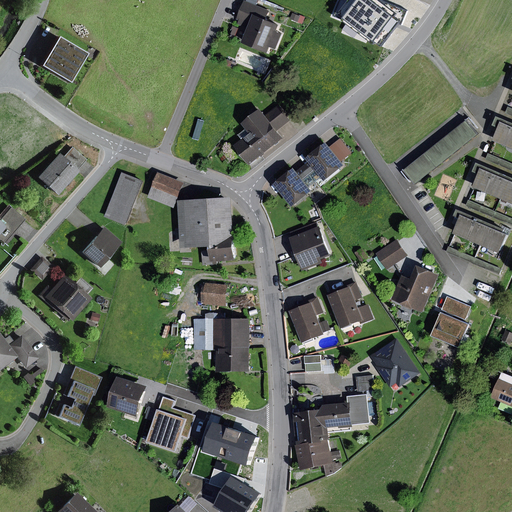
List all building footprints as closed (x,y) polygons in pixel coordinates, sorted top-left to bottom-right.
[(276,32),(279,25),(266,20),(270,11),(256,5),(258,0),(246,0),(246,1),(244,0),(237,19),(239,20),(237,24),(247,28),(241,44),(268,54),(270,48),(276,50),(282,34),(276,32)] [(347,0),(336,14),(344,19),(342,21),(371,45),(373,42),(379,47),(398,22),(393,18),(396,14),(377,0),(347,0)] [(301,15),(294,12),(291,19),(298,22),(301,15)] [(64,83),(82,54),(53,36),(35,66),(64,83)] [(237,64),(227,60),(225,65),(235,69),(237,64)] [(260,109),(241,124),(249,134),(252,131),(267,151),(283,139),(277,131),(271,123),(260,109)] [(283,113),(271,123),(277,131),(289,120),(283,113)] [(492,125),(498,127),(500,122),(511,126),(511,123),(496,117),(492,125)] [(478,129),(470,118),(402,171),(410,182),(413,180),(416,184),(479,134),(476,130),(478,129)] [(511,126),(500,122),(498,127),(492,141),(511,148),(511,126)] [(249,134),(234,146),(249,165),(267,151),(252,131),(249,134)] [(329,147),(341,162),(352,153),(340,138),(329,147)] [(308,162),(303,166),(310,175),(315,171),(324,182),(344,166),(341,162),(329,147),(326,143),(305,159),(308,162)] [(58,196),(81,171),(79,169),(86,160),(72,148),(64,157),(60,154),(39,178),(58,196)] [(511,163),(488,154),(486,160),(511,171),(511,163)] [(473,172),(479,174),(481,169),(506,179),(511,181),(511,178),(477,164),(473,172)] [(293,168),(274,184),(292,207),(312,192),(303,181),(310,175),(303,166),(296,172),(293,168)] [(506,179),(481,169),(479,174),(473,188),(498,198),(506,179)] [(174,208),(184,183),(158,172),(148,198),(174,208)] [(126,226),(143,181),(122,173),(105,218),(126,226)] [(511,181),(506,179),(498,198),(511,203),(511,181)] [(236,260),(231,197),(178,201),(181,249),(208,247),(209,251),(202,251),(203,266),(218,265),(217,262),(236,260)] [(511,218),(469,200),(466,206),(511,226),(511,218)] [(0,238),(5,243),(26,219),(9,206),(0,216),(0,238)] [(453,218),(458,220),(460,215),(485,225),(504,232),(505,230),(457,210),(453,218)] [(485,225),(460,215),(458,220),(453,234),(478,244),(485,225)] [(504,232),(485,225),(478,244),(500,253),(508,234),(504,232)] [(96,268),(119,243),(101,227),(78,252),(96,268)] [(331,256),(319,227),(289,238),(302,271),(322,263),(321,259),(331,256)] [(397,240),(376,254),(377,256),(374,259),(382,270),(385,268),(387,271),(408,256),(397,240)] [(502,270),(449,247),(446,253),(499,276),(502,270)] [(369,258),(362,248),(355,253),(361,263),(369,258)] [(52,267),(40,257),(28,270),(40,280),(52,267)] [(423,313),(439,275),(416,266),(410,279),(402,276),(392,300),(423,313)] [(72,284),(61,275),(49,289),(46,286),(37,296),(67,323),(88,299),(85,296),(91,288),(78,277),(72,284)] [(363,298),(356,282),(326,294),(332,311),(334,311),(341,329),(342,328),(343,330),(352,326),(352,325),(360,322),(361,325),(374,319),(368,304),(359,308),(356,301),(363,298)] [(226,306),(228,286),(203,284),(202,304),(226,306)] [(325,313),(318,297),(287,309),(293,326),(295,325),(302,343),(324,334),(323,333),(330,330),(327,320),(320,323),(317,316),(325,313)] [(471,307),(447,297),(431,336),(460,348),(469,324),(465,323),(471,307)] [(97,322),(99,315),(91,312),(89,320),(97,322)] [(250,372),(249,319),(194,320),(195,350),(214,350),(214,361),(216,361),(216,372),(250,372)] [(511,333),(506,331),(502,340),(510,344),(511,339),(511,333)] [(5,339),(0,332),(0,371),(18,358),(26,368),(39,358),(22,336),(15,342),(10,336),(5,339)] [(420,373),(397,339),(371,356),(378,366),(376,367),(390,388),(394,385),(397,389),(420,373)] [(321,360),(321,355),(305,356),(305,372),(324,371),(324,374),(334,373),(334,359),(321,360)] [(352,360),(342,355),(338,363),(348,368),(352,360)] [(92,396),(100,378),(72,366),(60,395),(69,399),(66,407),(57,403),(51,416),(76,426),(89,395),(92,396)] [(32,375),(30,372),(23,377),(30,386),(36,381),(34,378),(43,372),(40,369),(32,375)] [(511,376),(493,369),(489,377),(498,380),(491,398),(511,406),(511,376)] [(329,441),(328,429),(371,424),(368,398),(376,397),(374,375),(356,377),(357,395),(347,396),(347,403),(323,405),(321,407),(306,409),(307,412),(293,413),(295,434),(298,434),(299,441),(296,442),(296,446),(295,446),(300,471),(324,466),(326,476),(335,473),(343,467),(342,462),(336,463),(336,461),(333,462),(333,460),(341,459),(340,451),(331,452),(329,441)] [(137,417),(147,387),(117,377),(107,408),(137,417)] [(165,397),(150,442),(178,452),(183,436),(192,439),(199,416),(175,408),(177,401),(165,397)] [(260,438),(216,423),(207,452),(250,467),(260,438)] [(215,477),(205,470),(198,482),(201,484),(195,495),(201,499),(200,500),(216,510),(214,511),(251,511),(262,496),(241,483),(237,489),(215,476),(215,477)] [(181,488),(189,479),(182,473),(175,482),(181,488)] [(92,511),(72,492),(53,511),(92,511)]
